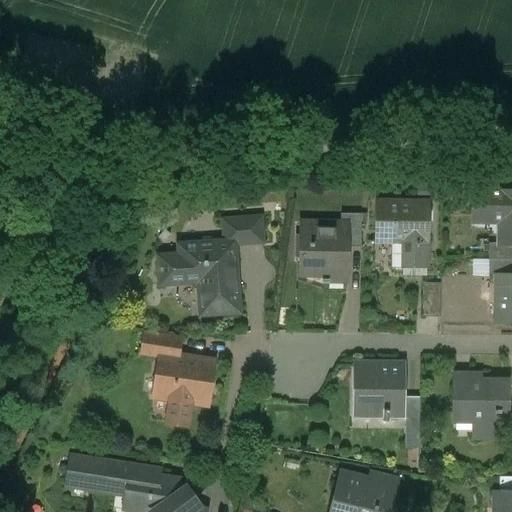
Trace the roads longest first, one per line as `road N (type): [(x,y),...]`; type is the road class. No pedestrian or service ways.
road 1 (track): [(0,128),(133,153),(208,154),(511,134)]
road 2 (residential): [(511,346),(303,345)]
